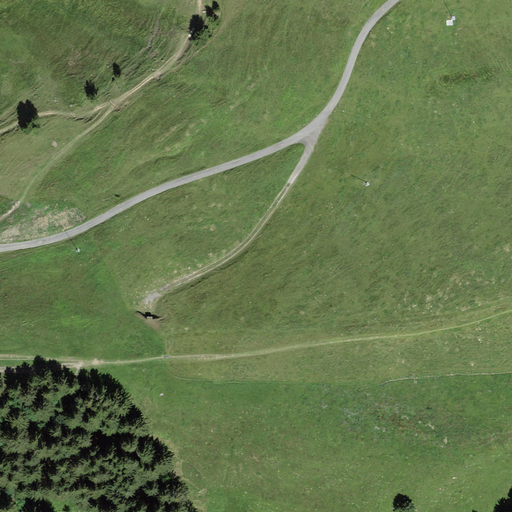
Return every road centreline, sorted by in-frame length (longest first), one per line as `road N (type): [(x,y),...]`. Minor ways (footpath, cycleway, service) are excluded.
road 1 (unclassified): [(394,0),(365,29),(334,100),(300,134),(58,237),(0,248)]
road 2 (track): [(311,126),(312,146),(251,242),(153,296),(151,314)]
